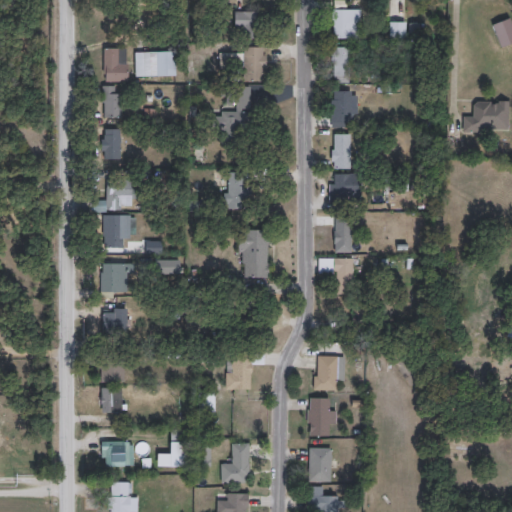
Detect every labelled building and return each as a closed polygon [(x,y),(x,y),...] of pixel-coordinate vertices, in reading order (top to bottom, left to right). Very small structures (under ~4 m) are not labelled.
[(331,38),(331,9),(358,9),(358,38),(331,38)] [(389,22),(405,23),(403,39),(388,38),(389,22)] [(331,84),(331,48),(348,48),(348,84),(331,84)] [(348,129),(329,129),(329,92),(348,92),(348,129)] [(507,132),(463,132),(463,118),(471,118),(471,102),(507,102),(507,132)] [(348,135),(348,170),(330,170),(330,135),(348,135)] [(328,204),(328,175),(357,175),(357,204),(328,204)] [(332,253),(332,217),(349,217),(349,253),(332,253)] [(351,259),(351,294),(332,294),(332,274),(317,274),(317,259),(351,259)] [(334,380),(334,390),(313,390),(313,356),(342,356),(342,380),(334,380)] [(327,437),(307,437),(307,398),(327,398),(327,437)] [(329,483),(306,483),(306,449),(329,449),(329,483)] [(335,511),(309,511),(309,487),(321,487),(321,497),(335,497),(335,511)]
